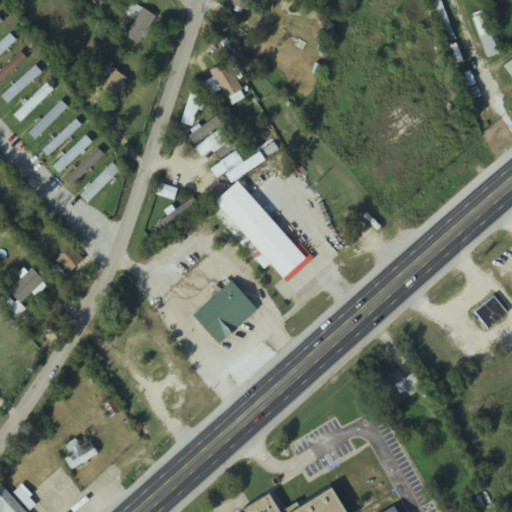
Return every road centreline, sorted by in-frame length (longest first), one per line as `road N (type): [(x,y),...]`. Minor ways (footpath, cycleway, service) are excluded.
road 1 (trunk): [(149,511),(511,183)]
road 2 (tertiary): [(204,0),(108,270),(0,439)]
